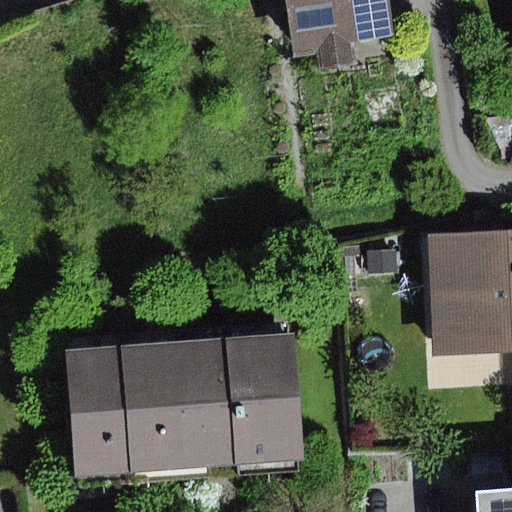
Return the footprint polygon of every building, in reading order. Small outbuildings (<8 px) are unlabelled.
[(387,0),(287,0),(296,57),(318,53),(320,71),(363,65),(359,42),(393,37),(387,0)] [(511,232),(426,236),(432,361),(511,357),(511,232)] [(396,249),(368,250),(369,273),(398,272),(396,249)] [(297,336),(69,349),(75,474),(310,457),(297,336)] [(511,511),(511,491),(479,493),(480,511),(511,511)]
